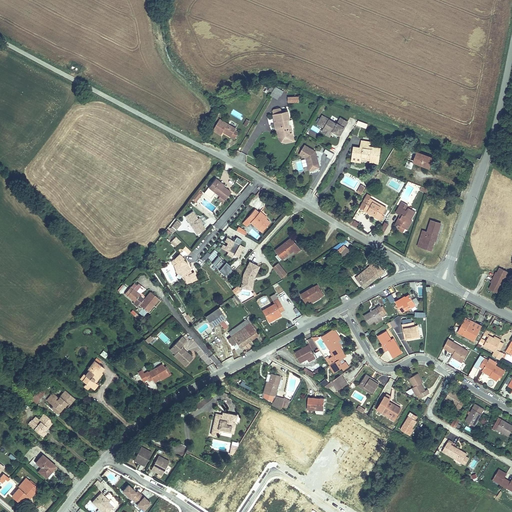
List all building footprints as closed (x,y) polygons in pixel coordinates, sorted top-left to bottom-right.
[(272,84),(268,90),(272,92),(270,95),(278,100),(283,91),(272,84)] [(267,97),(265,101),(272,106),(274,102),(267,97)] [(337,121),(321,112),(317,122),(325,126),(323,131),(330,135),(333,131),(340,134),(349,120),(341,116),(337,121)] [(272,144),(278,149),(288,147),(285,131),(283,132),(281,125),(283,125),(282,118),(275,119),(274,115),(267,116),(268,122),(270,122),(271,127),(269,127),(268,128),(269,135),(270,135),(272,144)] [(212,120),(206,130),(214,135),(216,133),(217,131),(225,136),(224,138),(228,139),(232,133),(228,131),(229,129),(212,120)] [(356,123),(353,128),(363,132),(365,127),(356,123)] [(361,158),(361,161),(367,162),(367,160),(370,160),(369,164),(377,166),(382,148),(376,146),(376,148),(371,147),(372,143),(364,141),(362,148),(358,147),(357,151),(354,150),(352,156),(361,158)] [(317,150),(305,143),(299,153),(306,158),(308,166),(320,162),(317,150)] [(332,158),(334,153),(325,149),(323,154),(332,158)] [(417,152),(413,162),(429,168),(433,159),(417,152)] [(405,168),(410,170),(411,170),(413,164),(412,164),(406,162),(405,168)] [(214,184),(210,181),(198,196),(205,202),(210,196),(214,199),(219,203),(226,195),(218,189),(217,190),(212,186),(214,184)] [(375,202),(370,199),(369,201),(365,199),(360,208),(364,210),(363,211),(368,214),(369,212),(374,215),(373,217),(381,221),(387,209),(381,206),(380,208),(374,204),(375,202)] [(400,206),(407,210),(410,205),(404,201),(400,206)] [(401,225),(407,229),(409,225),(411,226),(413,222),(412,221),(416,213),(411,210),(410,212),(407,210),(400,206),(397,213),(402,216),(405,218),(403,221),(400,219),(396,226),(399,228),(401,225)] [(206,229),(193,210),(184,216),(196,235),(206,229)] [(249,214),(246,211),(233,225),(239,229),(242,225),(252,234),(261,224),(257,221),(253,217),(255,216),(251,212),(249,214)] [(173,234),(181,224),(175,219),(167,230),(173,234)] [(441,224),(433,220),(428,233),(423,231),(417,246),(431,251),(434,242),(435,242),(437,237),(437,236),(441,224)] [(169,242),(174,248),(181,242),(175,236),(169,242)] [(346,256),(351,251),(344,246),(348,242),(343,238),(333,251),(341,258),(344,254),(346,256)] [(239,251),(234,249),(237,244),(231,241),(229,245),(222,242),(220,246),(223,247),(221,250),(218,249),(216,252),(223,256),(224,255),(229,258),(228,259),(233,262),(239,251)] [(275,262),(287,253),(289,256),(294,252),(289,245),(285,248),(282,243),(269,253),(275,262)] [(200,264),(205,258),(202,256),(195,264),(197,265),(199,263),(200,264)] [(181,269),(176,264),(177,262),(172,258),(167,263),(170,266),(174,270),(169,276),(178,282),(182,290),(191,286),(188,278),(185,279),(184,279),(182,274),(183,273),(181,269)] [(210,269),(216,262),(213,260),(207,267),(210,269)] [(375,271),(367,260),(360,265),(363,269),(349,279),(357,288),(372,278),(369,274),(374,271),(375,271)] [(227,275),(224,272),(222,271),(224,269),(216,262),(210,269),(214,273),(213,274),(219,279),(220,278),(222,280),(227,275)] [(252,270),(243,265),(237,278),(235,287),(244,289),(245,282),(246,280),(247,281),(252,270)] [(280,277),(272,267),(267,271),(275,281),(280,277)] [(496,295),(508,274),(501,269),(498,274),(496,277),(494,275),(490,283),(492,284),(491,286),(488,291),(496,295)] [(248,281),(247,281),(246,280),(245,282),(244,289),(235,287),(234,290),(246,293),(248,281)] [(151,297),(142,291),(138,297),(137,298),(131,293),(132,292),(126,287),(121,293),(127,298),(125,300),(131,305),(133,303),(140,309),(144,304),(146,304),(151,297)] [(300,307),(305,304),(311,301),(312,305),(315,303),(315,302),(319,300),(314,289),(309,291),(295,298),(300,307)] [(256,314),(261,323),(273,316),(273,315),(277,312),(271,302),(267,304),(268,307),(256,314)] [(400,307),(394,310),(399,320),(409,315),(410,317),(415,315),(409,302),(404,305),(406,308),(401,310),(400,307)] [(298,317),(301,314),(296,308),(293,310),(298,317)] [(210,311),(198,320),(205,329),(216,320),(210,311)] [(367,331),(374,327),(380,324),(384,322),(380,313),(362,322),(367,331)] [(188,315),(184,317),(188,324),(192,322),(188,315)] [(273,316),(261,323),(263,325),(275,318),(273,316)] [(232,350),(249,337),(238,322),(220,335),(224,340),(220,343),(224,349),(229,346),(232,350)] [(461,325),(453,337),(469,346),(474,337),(464,330),(465,328),(461,325)] [(407,345),(415,343),(412,334),(411,334),(411,333),(410,329),(400,331),(401,335),(403,335),(404,340),(405,339),(407,345)] [(209,358),(213,354),(193,331),(189,335),(200,348),(196,351),(209,367),(213,363),(209,358)] [(332,337),(330,333),(317,340),(316,339),(313,340),(312,340),(311,342),(308,342),(314,352),(316,356),(323,352),(325,356),(324,356),(330,367),(332,366),(340,362),(334,351),(335,350),(333,345),(329,339),(332,337)] [(177,366),(185,357),(180,352),(179,353),(173,348),(174,347),(179,341),(173,336),(165,346),(170,350),(167,353),(165,355),(177,366)] [(492,356),(489,362),(497,366),(503,357),(495,352),(498,346),(495,344),(488,340),(484,338),(478,348),(492,356)] [(382,340),(374,345),(379,354),(381,352),(385,359),(388,364),(396,359),(390,347),(387,349),(382,340)] [(444,345),(439,354),(450,361),(449,362),(459,368),(466,358),(444,345)] [(511,349),(508,347),(503,357),(511,362),(511,349)] [(100,355),(105,359),(108,354),(103,350),(100,355)] [(316,356),(314,352),(308,355),(306,352),(294,359),(300,369),(306,366),(312,362),(313,363),(318,360),(316,356)] [(83,386),(84,388),(88,384),(86,382),(92,374),(97,368),(87,360),(79,370),(81,371),(77,376),(76,374),(72,378),(77,383),(75,386),(79,390),(83,386)] [(486,378),(485,381),(491,384),(493,381),(495,382),(499,375),(482,367),(483,365),(479,363),(474,370),(478,373),(486,378)] [(152,379),(160,375),(157,369),(155,365),(141,373),(140,372),(136,374),(134,371),(130,374),(132,378),(134,382),(139,379),(141,384),(145,382),(145,383),(152,379)] [(330,367),(324,370),(329,379),(337,375),(335,370),(332,366),(330,367)] [(160,375),(152,379),(154,382),(164,376),(159,368),(157,369),(160,375)] [(86,382),(88,384),(94,376),(92,374),(86,382)] [(267,377),(263,386),(262,389),(260,388),(257,397),(255,402),(266,406),(268,401),(269,401),(276,380),(267,377)] [(365,380),(361,377),(353,389),(359,393),(360,390),(369,395),(373,387),(364,382),(365,380)] [(417,386),(412,378),(404,383),(409,391),(407,392),(411,400),(413,398),(416,402),(425,398),(422,393),(419,394),(415,387),(417,386)] [(322,388),(326,391),(330,388),(333,394),(341,388),(335,379),(322,388)] [(88,384),(84,388),(89,392),(93,387),(88,384)] [(27,399),(23,403),(27,407),(34,399),(32,398),(36,393),(33,391),(32,392),(27,399)] [(45,406),(54,412),(59,405),(64,408),(70,401),(58,391),(51,399),(44,394),(39,401),(45,406)] [(458,401),(446,393),(442,401),(454,409),(453,412),(456,415),(462,405),(457,403),(458,401)] [(206,399),(192,408),(195,413),(209,404),(206,399)] [(11,408),(15,412),(22,405),(17,400),(11,408)] [(311,400),(303,400),(303,413),(312,413),(321,412),(320,400),(315,401),(315,403),(311,403),(311,400)] [(373,412),(378,415),(391,423),(396,413),(387,408),(384,406),(385,404),(379,401),(373,412)] [(267,410),(280,418),(286,408),(270,402),(267,410)] [(54,412),(45,406),(42,410),(51,417),(54,412)] [(467,428),(475,433),(484,416),(475,411),(467,428)] [(37,415),(36,417),(45,425),(47,423),(37,415)] [(391,423),(378,415),(377,417),(390,425),(391,423)] [(28,420),(26,422),(38,433),(45,425),(36,417),(31,423),(28,420)] [(211,418),(206,439),(211,440),(211,439),(213,433),(225,436),(227,428),(229,428),(231,420),(222,418),(222,421),(217,420),(211,418)] [(397,431),(406,436),(409,430),(413,423),(412,422),(407,419),(405,418),(397,431)] [(453,419),(448,428),(452,431),(455,426),(458,421),(453,419)] [(38,433),(26,422),(23,427),(37,440),(40,435),(38,433)] [(509,429),(495,422),(489,431),(493,434),(494,431),(505,438),(509,429)] [(226,440),(229,428),(227,428),(225,436),(213,433),(211,439),(214,440),(214,437),(226,440)] [(445,443),(439,454),(459,466),(463,460),(465,457),(448,448),(449,446),(445,443)] [(139,470),(146,456),(135,450),(129,462),(133,464),(134,463),(137,464),(135,468),(139,470)] [(52,467),(39,456),(32,464),(40,470),(37,474),(42,478),(52,467)] [(158,476),(164,465),(153,459),(146,473),(150,475),(151,472),(154,473),(154,474),(158,476)] [(497,473),(491,481),(498,486),(497,487),(497,488),(503,493),(504,492),(505,489),(511,493),(511,482),(510,481),(508,485),(501,481),(504,477),(497,473)] [(17,505),(23,498),(26,495),(32,488),(21,479),(14,487),(13,489),(15,491),(9,498),(17,505)] [(26,495),(23,498),(26,500),(34,490),(32,488),(26,495)] [(121,499),(126,506),(128,505),(134,511),(147,511),(149,510),(131,491),(121,499)] [(103,502),(97,496),(88,505),(95,511),(105,511),(108,510),(102,503),(103,502)]
